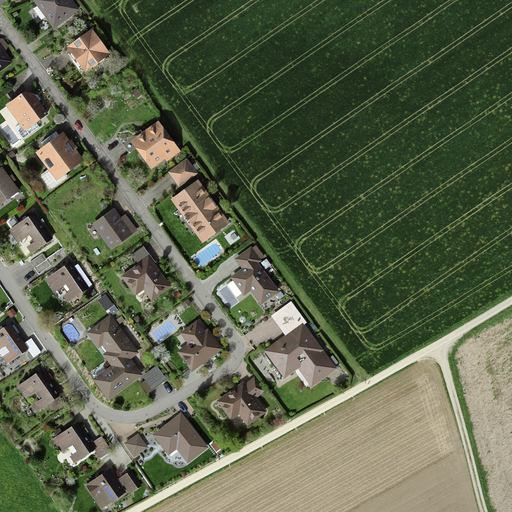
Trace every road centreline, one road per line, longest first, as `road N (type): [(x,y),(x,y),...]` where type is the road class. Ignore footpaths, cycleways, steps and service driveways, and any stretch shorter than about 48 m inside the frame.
road 1 (residential): [(0,17),(236,345),(227,370),(146,414),(119,416),(89,402),(0,272)]
road 2 (track): [(364,385),(84,0)]
road 3 (track): [(130,511),(511,298)]
road 4 (track): [(436,345),(484,511)]
